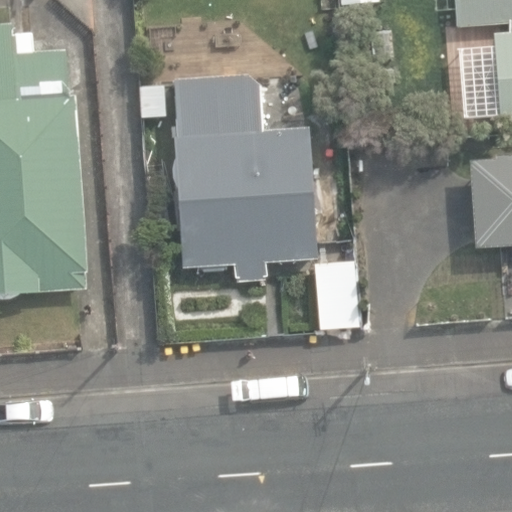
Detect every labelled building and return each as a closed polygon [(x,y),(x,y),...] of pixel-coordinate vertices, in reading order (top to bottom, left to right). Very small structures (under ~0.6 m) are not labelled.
[(511,0),(457,0),(459,27),(511,23),(511,0)] [(0,295),(87,290),(86,272),(88,272),(77,96),(69,97),(66,49),(35,51),(34,33),(15,35),(14,26),(0,26),(0,295)] [(500,130),(511,128),(511,33),(492,35),(500,130)] [(237,265),(239,284),(271,281),(269,265),(324,259),(312,127),(263,131),(260,85),(244,75),(175,81),(180,137),(172,138),(184,270),(237,265)] [(511,243),(511,156),(472,159),(478,246),(511,243)] [(437,307),(425,178),(357,185),(369,313),(437,307)] [(317,266),(322,330),(363,326),(358,263),(317,266)]
